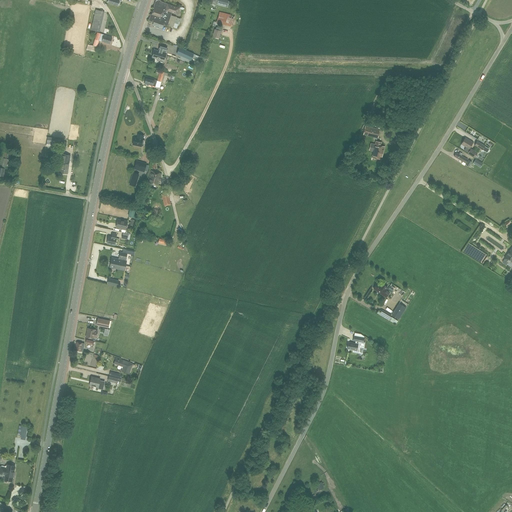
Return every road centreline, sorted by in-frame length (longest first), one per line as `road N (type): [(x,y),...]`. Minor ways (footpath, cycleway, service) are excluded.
road 1 (unclassified): [(262,511),(327,376),(353,277),(503,42)]
road 2 (secondary): [(34,511),(110,119),(143,0)]
road 3 (unknown): [(164,170),(197,124),(230,45)]
